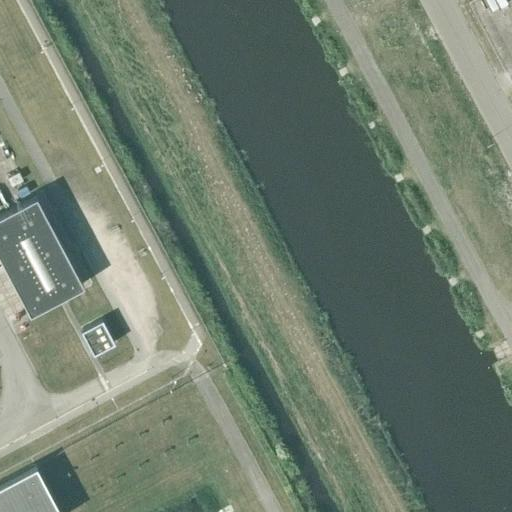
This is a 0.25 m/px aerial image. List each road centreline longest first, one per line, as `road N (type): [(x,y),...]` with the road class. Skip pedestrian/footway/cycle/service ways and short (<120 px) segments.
road 1 (unclassified): [(511,338),(333,0)]
road 2 (unclassified): [(511,140),(436,0)]
